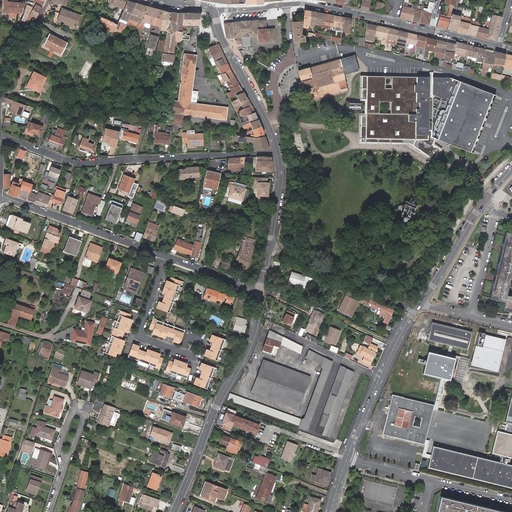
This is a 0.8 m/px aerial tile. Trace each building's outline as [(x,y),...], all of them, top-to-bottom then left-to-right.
[(119,19),(127,0),(113,0),(113,1),(112,1),(109,1),(105,0),(104,0),(88,0),(112,4),(119,7),(112,22),(117,24),(119,19)] [(126,22),(128,18),(134,3),(127,0),(119,19),(126,22)] [(360,0),(359,9),(368,11),(370,0),(360,0)] [(404,0),(399,18),(406,19),(409,7),(410,4),(407,3),(408,0),(404,0)] [(27,2),(25,8),(29,10),(35,13),(39,7),(33,4),(27,2)] [(384,4),(376,2),(374,11),(382,13),(384,4)] [(134,3),(128,18),(141,22),(146,6),(138,4),(134,3)] [(488,5),(485,4),(483,11),(498,14),(499,10),(488,8),(488,5)] [(406,19),(412,21),(416,5),(414,5),(413,8),(409,7),(406,19)] [(412,21),(419,22),(423,7),(416,5),(412,21)] [(441,14),(437,27),(447,29),(451,11),(452,7),(452,5),(451,5),(448,16),(441,14)] [(153,8),(146,6),(141,22),(144,23),(143,25),(145,26),(146,23),(154,25),(151,35),(149,34),(144,47),(151,49),(158,30),(163,10),(153,8)] [(429,25),(433,10),(423,7),(419,22),(429,25)] [(32,19),(35,13),(29,10),(26,16),(32,19)] [(170,12),(163,10),(158,30),(159,30),(154,50),(161,52),(170,12)] [(304,10),(303,10),(302,22),(302,23),(308,24),(310,11),(304,10)] [(66,25),(74,27),(78,16),(60,11),(56,24),(65,27),(66,25)] [(460,19),(461,13),(451,11),(447,29),(457,32),(459,21),(460,19)] [(177,13),(170,12),(161,52),(160,59),(172,61),(173,43),(177,13)] [(323,13),(316,12),(314,24),(321,25),(323,13)] [(173,43),(180,44),(180,39),(181,35),(182,25),(183,13),(177,13),(173,43)] [(183,13),(182,25),(192,25),(199,25),(199,13),(183,13)] [(334,15),(323,13),(321,25),(321,27),(332,29),(334,15)] [(495,41),(502,16),(492,14),(489,26),(488,29),(478,26),(476,36),(495,41)] [(344,17),(334,15),(332,29),(332,30),(342,31),(344,17)] [(112,22),(101,17),(99,21),(97,26),(110,31),(111,27),(115,29),(117,24),(112,22)] [(351,19),(344,17),(342,31),(349,33),(351,19)] [(223,23),(225,38),(241,37),(241,48),(242,48),(242,50),(244,50),(244,48),(250,47),(249,40),(251,40),(251,36),(258,36),(258,44),(267,43),(267,42),(275,42),(274,28),(266,28),(266,20),(257,21),(257,20),(231,22),(232,22),(223,23)] [(466,34),(476,36),(478,26),(479,24),(479,22),(474,20),(474,22),(469,21),(469,24),(466,34)] [(469,24),(459,21),(457,32),(466,34),(469,24)] [(144,23),(141,22),(133,44),(136,45),(143,25),(144,23)] [(302,42),(301,35),(302,23),(302,22),(292,22),(294,42),(302,42)] [(367,24),(365,39),(374,40),(374,38),(376,25),(367,24)] [(376,25),(374,38),(386,40),(388,28),(376,25)] [(388,28),(386,40),(396,41),(398,30),(388,27),(388,28)] [(158,30),(151,49),(154,50),(159,30),(158,30)] [(396,41),(395,44),(398,45),(398,41),(402,42),(404,42),(403,46),(405,46),(407,33),(398,30),(396,41)] [(67,41),(62,39),(49,33),(44,45),(51,48),(55,50),(62,53),(67,41)] [(407,33),(405,46),(413,48),(412,51),(415,51),(417,35),(407,33)] [(417,35),(415,51),(417,52),(417,48),(418,44),(422,45),(422,49),(420,49),(419,57),(424,58),(424,53),(426,46),(427,37),(417,35)] [(427,37),(426,46),(429,46),(435,47),(436,40),(427,37)] [(435,47),(434,56),(444,58),(446,42),(436,40),(435,47)] [(446,42),(444,58),(447,58),(448,51),(451,52),(451,55),(454,56),(455,44),(446,42)] [(466,44),(456,42),(455,44),(454,56),(454,58),(457,59),(457,56),(462,57),(462,54),(464,54),(465,52),(466,44)] [(218,44),(204,50),(205,53),(210,50),(212,55),(221,50),(218,44)] [(465,52),(472,53),(473,45),(466,44),(465,52)] [(486,49),(478,47),(477,56),(484,58),(485,51),(486,49)] [(224,57),(221,50),(212,55),(215,61),(224,57)] [(483,69),(482,72),(491,74),(492,68),(486,67),(486,64),(486,61),(493,63),(495,54),(485,51),(484,58),(484,61),(483,69)] [(505,54),(495,51),(495,54),(493,63),(503,65),(505,54)] [(180,101),(175,101),(173,124),(184,125),(185,115),(228,119),(229,107),(192,103),(195,76),(196,69),(197,55),(186,54),(180,101)] [(511,55),(505,54),(503,65),(507,65),(507,69),(511,70),(511,55)] [(212,55),(207,57),(211,64),(214,62),(215,61),(212,55)] [(227,63),(224,57),(215,61),(218,67),(227,63)] [(355,58),(298,72),(301,83),(299,84),(300,90),(303,89),(306,100),(347,89),(344,77),(359,73),(355,58)] [(230,70),(227,63),(218,67),(220,70),(221,74),(230,70)] [(234,77),(230,70),(221,74),(217,76),(221,84),(223,82),(225,81),(234,77)] [(48,80),(38,74),(30,88),(41,93),(48,80)] [(486,116),(495,93),(485,89),(486,87),(471,82),(471,84),(452,77),(434,76),(434,121),(431,121),(431,76),(363,76),(363,100),(367,100),(367,105),(363,105),(363,102),(350,102),(350,112),(363,112),(363,109),(367,109),(367,114),(363,114),(363,132),(393,140),(412,136),(418,138),(415,145),(435,159),(442,148),(434,144),(435,142),(437,137),(473,151),(482,128),(485,129),(489,117),(486,116)] [(238,85),(234,77),(225,81),(229,89),(238,85)] [(226,94),(229,98),(236,95),(242,92),(238,85),(229,89),(230,92),(226,94)] [(231,103),(233,106),(246,99),(242,92),(236,95),(238,100),(231,103)] [(24,104),(11,99),(10,103),(11,104),(10,107),(12,108),(10,111),(20,115),(24,104)] [(233,106),(234,108),(237,107),(241,105),(243,110),(251,106),(248,99),(246,99),(233,106)] [(254,112),(251,106),(243,110),(239,112),(241,115),(242,118),(246,116),(254,112)] [(242,124),(243,126),(257,120),(256,116),(254,112),(246,116),(248,121),(242,124)] [(73,113),(70,120),(75,122),(78,116),(73,113)] [(49,118),(42,116),(40,121),(47,124),(49,118)] [(243,126),(245,129),(251,127),(252,130),(260,126),(257,120),(243,126)] [(27,121),(26,125),(23,132),(32,136),(33,133),(39,135),(42,126),(27,121)] [(247,133),(248,135),(250,134),(250,135),(253,133),(255,136),(251,135),(251,137),(259,138),(264,136),(260,126),(252,130),(247,133)] [(61,135),(63,129),(57,127),(56,130),(54,129),(52,135),(50,134),(47,143),(61,148),(63,143),(58,141),(59,139),(63,141),(65,136),(61,135)] [(122,131),(127,132),(128,129),(120,127),(119,131),(118,138),(121,138),(122,131)] [(119,131),(104,128),(101,140),(108,142),(108,144),(116,146),(119,131)] [(127,132),(122,131),(121,138),(137,142),(138,135),(127,132)] [(163,131),(155,131),(154,143),(169,144),(170,134),(165,133),(165,135),(163,135),(163,131)] [(202,144),(202,134),(193,135),(186,135),(186,133),(182,134),(182,143),(186,143),(186,145),(202,144)] [(251,137),(233,135),(232,141),(249,143),(249,142),(251,143),(254,143),(255,151),(269,149),(264,136),(259,138),(251,137)] [(85,139),(80,137),(76,148),(88,152),(91,144),(84,142),(85,139)] [(106,157),(113,156),(115,151),(113,151),(111,151),(112,148),(108,148),(106,157)] [(19,166),(23,157),(25,153),(21,152),(16,165),(19,166)] [(32,160),(23,157),(19,166),(26,169),(28,170),(32,160)] [(249,157),(227,159),(225,165),(226,171),(241,170),(240,167),(244,167),(243,164),(249,164),(249,157)] [(271,157),(256,157),(256,171),(271,172),(271,157)] [(57,178),(60,170),(51,166),(48,174),(57,178)] [(186,169),(178,169),(178,179),(190,178),(190,177),(198,176),(197,167),(186,167),(186,169)] [(72,173),(66,171),(63,179),(70,181),(72,173)] [(203,179),(202,186),(216,189),(219,174),(205,171),(203,179)] [(132,179),(121,176),(116,189),(128,193),(132,179)] [(268,181),(269,177),(255,176),(254,188),(259,188),(258,196),(270,196),(271,181),(268,181)] [(13,181),(8,192),(16,195),(22,180),(19,179),(19,181),(18,183),(13,181)] [(22,180),(16,195),(25,199),(28,191),(31,185),(27,184),(25,189),(21,187),(23,180),(22,180)] [(248,190),(248,189),(234,186),(234,183),(236,184),(236,183),(236,181),(232,180),(232,183),(231,182),(229,189),(233,190),(231,198),(244,201),(245,201),(246,199),(248,190)] [(455,194),(439,183),(435,189),(441,192),(440,193),(445,197),(446,196),(451,199),(455,194)] [(55,195),(51,194),(50,196),(47,205),(51,206),(52,201),(61,205),(66,193),(63,192),(64,188),(55,185),(54,188),(57,189),(55,195)] [(79,195),(84,197),(86,190),(82,188),(79,186),(77,191),(81,192),(79,195)] [(149,196),(156,199),(158,193),(151,190),(149,196)] [(25,199),(34,202),(37,194),(28,191),(25,199)] [(47,205),(50,196),(38,192),(37,194),(34,202),(47,207),(47,205)] [(94,210),(97,211),(96,213),(99,214),(103,201),(101,200),(102,198),(88,193),(81,211),(92,215),(94,210)] [(77,200),(68,197),(63,209),(73,213),(77,200)] [(399,206),(396,211),(397,213),(401,214),(399,218),(406,221),(410,213),(411,214),(412,214),(413,214),(414,213),(414,212),(413,211),(415,211),(417,206),(414,205),(416,200),(407,197),(406,200),(405,200),(403,206),(401,205),(399,206)] [(105,217),(116,221),(122,204),(107,199),(105,205),(108,206),(105,217)] [(129,212),(135,214),(136,209),(134,208),(137,200),(133,199),(129,212)] [(185,210),(172,205),(170,211),(183,216),(185,210)] [(139,216),(135,214),(129,212),(126,220),(136,223),(139,216)] [(13,215),(9,226),(27,233),(31,223),(23,220),(24,218),(13,215)] [(143,237),(153,241),(159,225),(151,223),(148,222),(143,237)] [(56,227),(49,224),(48,228),(48,227),(41,245),(50,248),(53,240),(56,241),(58,235),(56,234),(57,231),(55,230),(56,227)] [(201,228),(191,254),(197,257),(204,238),(201,237),(204,230),(201,228)] [(487,296),(489,297),(505,230),(503,229),(487,296)] [(511,231),(505,230),(489,297),(502,300),(501,307),(511,309),(511,294),(504,293),(511,259),(511,231)] [(134,239),(140,242),(143,234),(137,232),(134,239)] [(257,240),(245,236),(236,259),(239,260),(238,262),(242,264),(241,267),(246,269),(257,240)] [(74,256),(80,241),(68,237),(63,252),(74,256)] [(191,254),(193,245),(177,238),(174,246),(178,247),(176,249),(191,255),(191,254)] [(8,246),(5,253),(15,256),(20,243),(7,239),(5,245),(8,246)] [(96,262),(102,248),(90,244),(85,258),(90,260),(96,262)] [(114,277),(120,263),(108,258),(104,268),(111,270),(109,275),(114,277)] [(28,269),(33,271),(36,263),(31,261),(28,269)] [(135,293),(142,276),(129,271),(123,288),(135,293)] [(304,288),(307,278),(293,274),(290,283),(304,288)] [(169,312),(181,281),(171,277),(170,281),(169,282),(166,281),(164,286),(162,291),(165,293),(165,294),(163,298),(162,302),(161,303),(158,302),(156,307),(167,311),(169,312)] [(70,285),(72,286),(76,287),(78,280),(72,278),(70,285)] [(311,280),(307,278),(304,288),(290,283),(290,285),(307,290),(311,280)] [(63,288),(61,292),(69,295),(72,286),(70,285),(65,283),(63,289),(63,288)] [(219,290),(206,286),(202,297),(215,301),(216,300),(221,301),(223,300),(224,297),(227,298),(226,302),(230,304),(234,294),(226,291),(226,293),(225,292),(224,294),(219,292),(219,290)] [(280,294),(272,290),(270,296),(277,300),(280,294)] [(56,306),(61,292),(57,291),(52,304),(56,306)] [(92,301),(79,296),(75,306),(88,311),(92,301)] [(338,311),(340,312),(343,304),(346,298),(347,296),(344,296),(338,311)] [(359,303),(366,306),(369,300),(362,296),(359,303)] [(346,298),(343,304),(353,309),(356,303),(348,299),(346,298)] [(384,322),(387,323),(392,311),(376,304),(376,303),(369,300),(366,306),(373,309),(372,313),(385,319),(384,322)] [(31,318),(34,309),(15,303),(9,322),(16,325),(19,315),(31,318)] [(343,304),(340,312),(350,317),(353,309),(343,304)] [(291,326),(292,322),(296,314),(288,310),(282,323),(291,326)] [(108,343),(104,354),(114,357),(115,353),(116,352),(119,353),(121,348),(123,343),(119,342),(120,340),(121,336),(123,332),(124,330),(127,332),(128,327),(130,322),(127,321),(128,319),(129,315),(120,312),(116,322),(112,333),(108,343)] [(319,313),(316,312),(309,327),(311,327),(312,328),(319,313)] [(318,338),(321,332),(320,331),(326,317),(319,313),(312,328),(311,327),(308,334),(318,338)] [(245,325),(247,319),(237,316),(233,330),(245,333),(247,326),(245,325)] [(180,344),(185,331),(153,319),(149,329),(153,331),(155,331),(154,334),(159,336),(164,338),(165,335),(167,335),(171,337),(175,338),(176,339),(175,342),(180,344)] [(449,346),(465,349),(470,330),(429,321),(425,340),(434,342),(436,343),(447,345),(449,346)] [(74,329),(71,341),(77,342),(77,340),(84,342),(83,343),(89,345),(94,324),(86,322),(84,332),(74,329)] [(343,332),(333,328),(327,343),(336,347),(343,332)] [(3,338),(8,339),(10,334),(5,332),(0,330),(0,347),(0,348),(0,347),(0,338),(3,339),(3,338)] [(302,347),(269,330),(261,352),(275,357),(281,344),(300,354),(302,347)] [(505,339),(482,333),(479,344),(475,343),(469,365),(496,371),(498,366),(499,366),(502,371),(503,371),(503,370),(510,340),(510,339),(510,338),(509,338),(509,337),(508,337),(507,337),(507,338),(506,338),(505,339),(505,342),(504,342),(505,339)] [(364,334),(361,341),(366,344),(367,341),(370,342),(372,338),(364,334)] [(225,340),(213,335),(211,341),(214,342),(213,343),(212,347),(211,351),(210,353),(207,352),(205,357),(211,359),(218,361),(225,340)] [(41,342),(50,345),(51,343),(39,340),(34,354),(37,354),(41,342)] [(46,360),(50,345),(41,342),(37,354),(39,355),(40,353),(45,354),(43,359),(46,360)] [(162,360),(163,357),(159,355),(157,355),(158,352),(153,350),(148,348),(147,351),(146,351),(142,349),(138,348),(136,347),(137,344),(132,342),(127,355),(159,367),(162,360)] [(358,354),(363,356),(361,361),(368,364),(376,347),(368,343),(366,349),(361,347),(358,354)] [(329,346),(327,350),(339,356),(340,352),(333,349),(329,346)] [(301,419),(277,410),(274,416),(299,427),(308,431),(333,362),(309,350),(306,356),(321,364),(322,369),(304,418),(301,419)] [(431,354),(425,352),(421,373),(439,377),(442,378),(448,379),(452,358),(447,357),(444,356),(434,354),(431,354)] [(169,362),(166,369),(187,377),(191,367),(187,366),(185,365),(187,362),(182,360),(177,358),(175,362),(174,361),(170,360),(169,362)] [(311,377),(263,359),(251,392),(299,409),(311,377)] [(215,368),(202,364),(200,369),(204,370),(203,372),(202,376),(200,379),(200,381),(196,380),(195,384),(194,385),(207,390),(211,379),(215,368)] [(354,372),(340,365),(315,433),(330,438),(354,372)] [(65,376),(58,373),(59,370),(58,369),(51,367),(47,379),(64,385),(67,376),(65,376)] [(84,383),(83,385),(89,387),(91,380),(95,381),(98,373),(94,371),(93,374),(81,370),(77,381),(84,383)] [(435,410),(442,378),(439,377),(432,409),(435,410)] [(64,385),(47,379),(46,381),(63,387),(64,385)] [(171,396),(173,397),(176,391),(173,391),(174,388),(164,385),(160,394),(170,398),(171,396)] [(25,394),(26,390),(20,388),(18,396),(25,399),(27,394),(25,394)] [(173,397),(173,400),(183,403),(184,402),(187,403),(198,407),(201,398),(187,393),(186,395),(176,391),(173,397)] [(511,391),(510,391),(503,422),(505,422),(511,423),(511,391)] [(274,416),(277,410),(229,393),(227,400),(274,416)] [(421,415),(424,402),(391,394),(381,434),(415,442),(418,429),(411,427),(412,425),(414,416),(414,413),(421,415)] [(57,416),(63,399),(54,396),(50,406),(46,405),(44,412),(57,416)] [(433,404),(424,402),(421,415),(420,418),(418,426),(418,429),(415,442),(423,444),(433,404)] [(103,403),(96,422),(107,426),(114,407),(103,403)] [(183,427),(187,414),(173,409),(171,415),(165,413),(162,419),(183,427)] [(259,424),(232,414),(228,423),(255,434),(259,424)] [(11,418),(9,424),(17,426),(19,421),(11,418)] [(33,434),(51,439),(54,430),(43,427),(45,422),(38,420),(35,428),(31,427),(28,435),(32,437),(33,434)] [(511,423),(505,422),(505,425),(504,428),(503,432),(511,434),(511,423)] [(168,438),(170,439),(172,433),(153,426),(153,427),(151,426),(150,429),(152,430),(150,435),(154,437),(166,442),(168,438)] [(510,487),(511,480),(511,464),(508,464),(510,457),(511,457),(511,434),(503,432),(496,430),(490,453),(499,455),(498,462),(432,446),(430,455),(429,458),(427,467),(510,487)] [(5,452),(7,452),(12,438),(2,435),(0,441),(0,454),(4,456),(5,452)] [(233,445),(237,446),(238,442),(222,435),(219,443),(226,446),(224,450),(230,453),(233,445)] [(29,441),(23,438),(20,447),(26,449),(29,441)] [(429,458),(430,455),(425,453),(428,440),(425,440),(422,456),(429,458)] [(298,445),(287,441),(280,458),(291,462),(298,445)] [(44,469),(49,453),(40,450),(36,459),(32,457),(30,464),(44,469)] [(154,452),(150,462),(164,467),(169,455),(165,454),(165,453),(161,451),(159,454),(154,452)] [(255,457),(253,463),(257,465),(268,468),(271,460),(259,456),(258,458),(255,457)] [(217,471),(220,472),(225,460),(218,457),(214,467),(218,469),(217,471)] [(225,460),(220,472),(228,476),(233,463),(225,460)] [(268,468),(257,465),(255,470),(265,474),(266,471),(267,471),(268,468)] [(328,485),(330,478),(331,472),(317,469),(316,475),(311,474),(309,480),(314,481),(328,485)] [(77,489),(83,491),(88,473),(82,472),(77,486),(77,489)] [(152,473),(148,486),(156,489),(161,477),(156,476),(157,475),(152,473)] [(277,477),(268,473),(261,490),(260,490),(257,498),(268,502),(271,494),(277,477)] [(36,485),(38,486),(41,478),(30,475),(25,491),(33,493),(36,485)] [(123,482),(117,499),(128,502),(127,503),(132,505),(134,498),(130,497),(131,491),(127,490),(128,486),(128,484),(123,482)] [(222,501),(226,490),(206,482),(204,487),(207,488),(203,498),(215,503),(216,499),(218,499),(222,501)] [(72,505),(71,506),(68,505),(65,511),(76,511),(82,491),(76,489),(72,505)] [(511,511),(439,493),(435,509),(445,511),(511,511)] [(153,511),(157,500),(142,494),(138,506),(153,511)] [(316,511),(320,499),(308,497),(306,504),(302,503),(300,511),(301,511),(316,511)] [(15,509),(14,511),(21,511),(24,504),(23,504),(24,502),(23,502),(22,503),(13,501),(9,499),(7,506),(15,509)] [(284,502),(279,511),(283,511),(287,503),(284,502)] [(248,511),(251,506),(244,503),(239,511),(248,511)]
